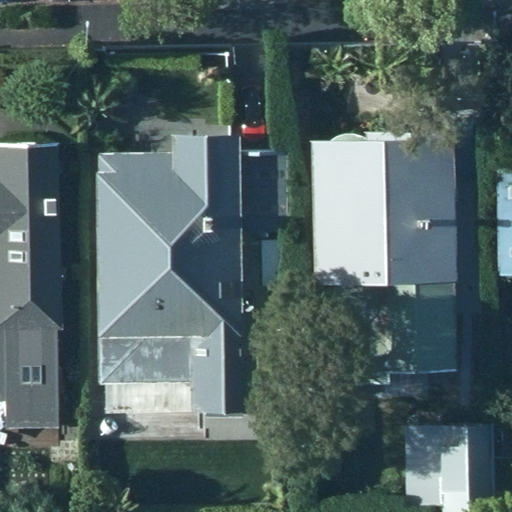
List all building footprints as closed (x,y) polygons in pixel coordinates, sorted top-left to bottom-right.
[(357,140),(309,142),(313,286),(380,284),(382,374),(456,372),(450,143),(434,143),(434,131),(357,133),(357,140)] [(161,153),(93,153),(97,384),(156,384),(157,410),(221,409),(241,409),(239,233),(277,232),(276,149),(275,136),(160,138),(161,153)] [(60,332),(55,143),(0,145),(0,400),(4,400),(3,425),(57,425),(56,331),(60,332)] [(511,166),(492,167),(495,276),(511,275),(511,166)] [(491,511),(488,422),(402,426),(405,506),(439,505),(439,511),(491,511)]
